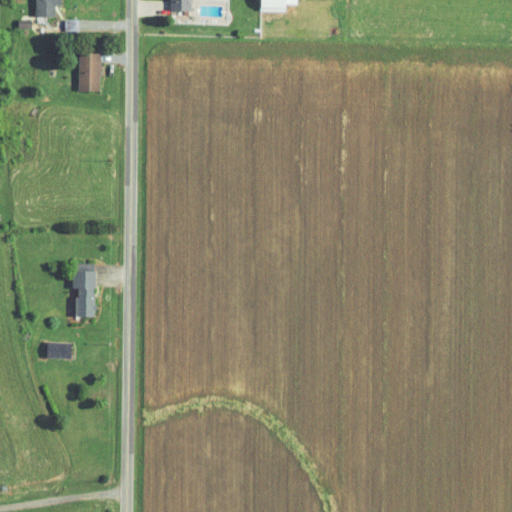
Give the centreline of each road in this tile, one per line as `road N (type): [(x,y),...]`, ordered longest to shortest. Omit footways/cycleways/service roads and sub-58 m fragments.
road 1 (residential): [(121,511),(133,0)]
road 2 (residential): [(0,506),(100,489),(121,499)]
